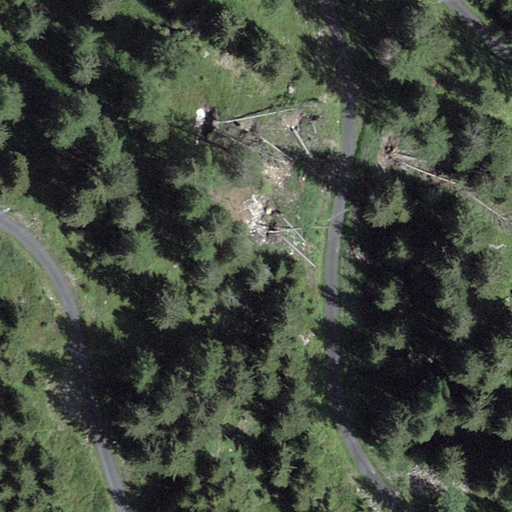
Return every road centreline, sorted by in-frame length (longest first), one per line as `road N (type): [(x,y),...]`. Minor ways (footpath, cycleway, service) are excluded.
road 1 (unclassified): [(326,0),(352,100),(331,261),(334,387),(364,466),(399,511)]
road 2 (unclassified): [(123,511),(63,292),(38,253),(0,221)]
